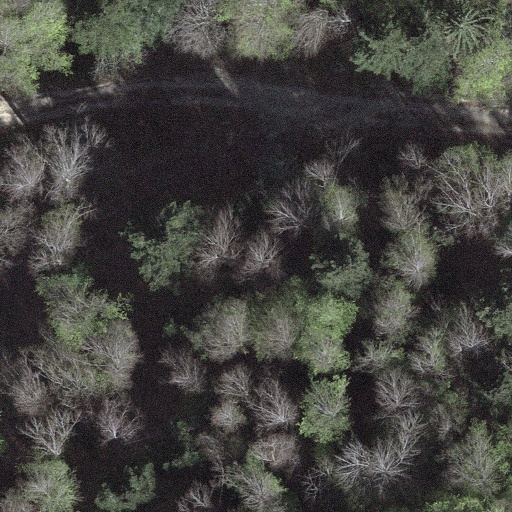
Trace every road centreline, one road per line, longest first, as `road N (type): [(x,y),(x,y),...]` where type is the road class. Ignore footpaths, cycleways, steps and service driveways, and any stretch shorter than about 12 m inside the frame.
road 1 (track): [(0,111),(226,84),(335,101),(511,111)]
road 2 (track): [(335,101),(34,244),(0,275)]
